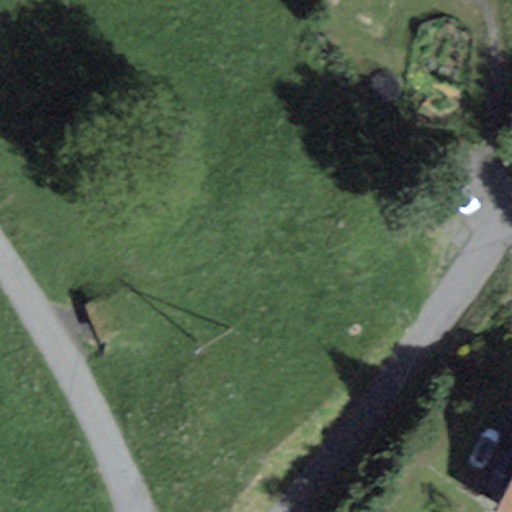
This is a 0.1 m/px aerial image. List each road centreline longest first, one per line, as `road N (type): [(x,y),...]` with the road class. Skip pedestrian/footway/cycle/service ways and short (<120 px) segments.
road 1 (unclassified): [(302,511),(511,218)]
road 2 (unclassified): [(139,511),(90,408),(0,258)]
